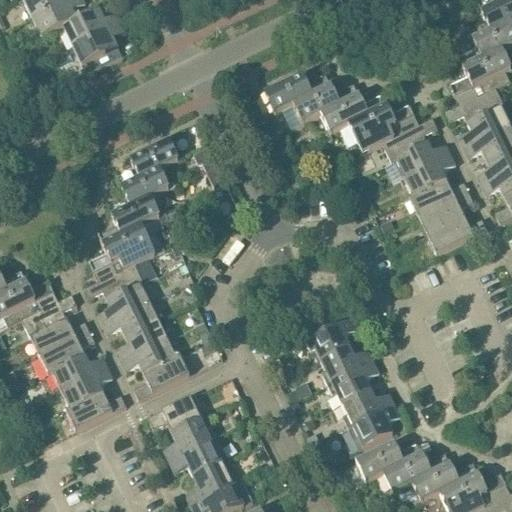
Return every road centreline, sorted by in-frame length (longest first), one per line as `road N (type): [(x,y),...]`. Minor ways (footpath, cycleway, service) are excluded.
road 1 (residential): [(0,166),(192,71)]
road 2 (residential): [(269,231),(192,71)]
road 3 (residential): [(269,231),(346,249),(378,301),(403,311)]
road 4 (residential): [(316,511),(243,361)]
road 5 (unclassified): [(192,71),(341,0)]
road 6 (residential): [(507,365),(464,281),(403,311)]
road 7 (residential): [(243,361),(222,312),(226,291),(269,231)]
road 8 (residential): [(132,417),(243,361)]
